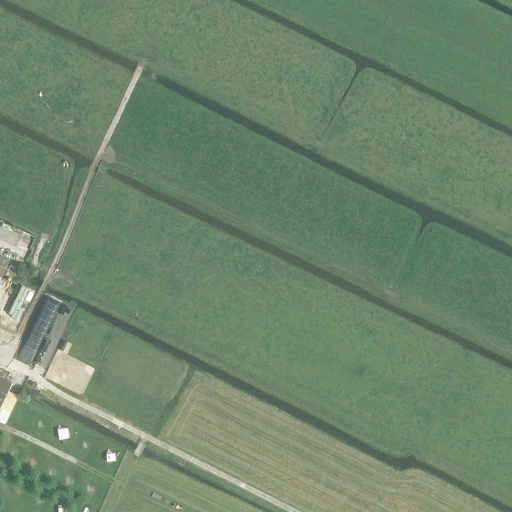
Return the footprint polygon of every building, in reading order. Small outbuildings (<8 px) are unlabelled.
[(0,252),(0,274),(1,275),(10,258),(0,252)] [(0,405),(12,381),(0,374),(0,405)] [(0,421),(5,424),(18,395),(8,391),(0,407),(0,421)] [(28,422),(36,420),(34,411),(25,413),(28,422)] [(10,449),(12,458),(21,457),(20,447),(10,449)] [(40,466),(39,457),(30,458),(31,467),(40,466)]
